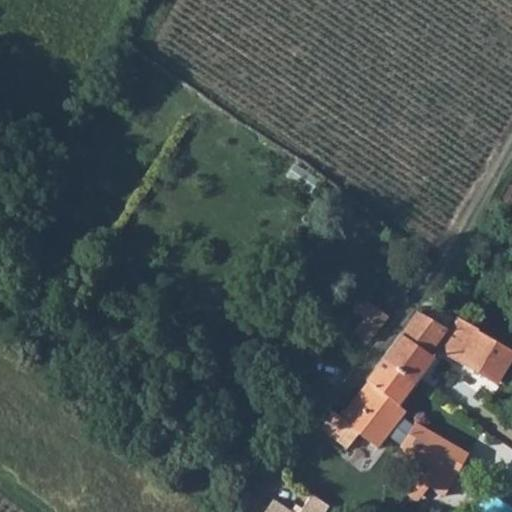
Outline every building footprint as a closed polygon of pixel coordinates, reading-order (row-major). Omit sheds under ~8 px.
[(420,255),(407,273),(416,281),(429,263),(420,255)] [(355,334),(366,344),(387,316),(376,308),(355,334)] [(376,364),(409,393),(429,368),(422,363),(443,337),(419,317),(398,340),(376,364)] [(442,358),(511,391),(511,344),(461,318),(442,358)] [(396,417),(391,413),(409,393),(376,364),(326,421),(320,414),(305,429),(329,452),(343,438),(363,457),(396,417)] [(295,397),(312,409),(322,396),(304,384),(295,397)] [(446,493),(468,452),(418,420),(397,452),(421,471),(406,493),(420,502),(430,486),(446,493)] [(306,511),(313,501),(295,490),(284,511),(260,498),(251,511),(306,511)]
